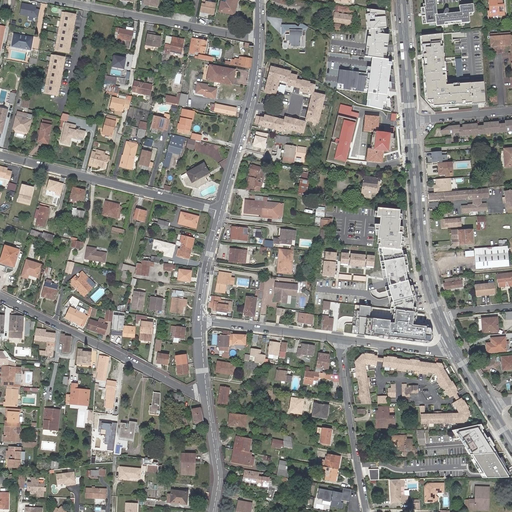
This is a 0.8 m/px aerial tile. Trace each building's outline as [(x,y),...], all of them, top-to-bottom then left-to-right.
[(206,0),(205,0),(201,0),(199,13),(214,16),(216,3),(206,1),(206,0)] [(218,12),(223,13),(234,16),(237,0),(225,0),(225,2),(221,1),(218,12)] [(436,22),(436,26),(470,22),(469,13),(474,13),(473,4),(460,5),(460,14),(436,16),(433,0),(420,0),(423,24),(436,22)] [(487,12),(488,19),(492,19),(491,16),(505,15),(504,6),(502,6),(496,6),(496,1),(495,0),(488,0),(489,11),(487,12)] [(35,5),(21,2),(19,15),(37,18),(38,10),(34,10),(35,5)] [(384,11),(366,9),(367,30),(370,30),(371,37),(367,37),(366,48),(369,48),(367,57),(372,58),(366,106),(391,112),(388,88),(391,88),(391,82),(388,82),(390,65),(388,65),(389,59),(383,59),(383,55),(386,55),(387,48),(384,48),(384,44),(387,45),(388,35),(384,34),(383,28),(386,28),(384,11)] [(75,15),(61,12),(54,51),(67,53),(75,15)] [(333,22),(343,24),(343,25),(351,26),(353,16),(338,14),(334,14),(333,22)] [(294,25),(281,25),(281,35),(285,35),(284,39),(283,39),(282,41),(282,42),(282,43),(282,44),(282,45),(282,46),(282,47),(282,48),(286,48),(286,44),(289,43),(290,43),(290,45),(299,45),(299,47),(304,47),(305,31),(307,27),(304,25),(300,23),(298,27),(294,25)] [(125,32),(126,30),(119,28),(119,29),(118,33),(117,38),(125,40),(123,48),(128,49),(132,33),(125,32)] [(426,100),(428,104),(433,106),(484,103),(483,81),(445,83),(441,31),(421,33),(426,100)] [(151,33),(147,33),(147,35),(145,45),(153,47),(158,48),(160,37),(153,36),(151,36),(151,33)] [(491,34),(492,47),(496,46),(496,45),(498,45),(498,46),(498,49),(506,48),(506,46),(506,45),(509,45),(511,45),(511,33),(491,34)] [(32,38),(14,34),(12,46),(30,50),(32,38)] [(172,38),(165,37),(164,45),(171,46),(172,38)] [(169,52),(180,54),(183,40),(172,38),(171,46),(164,45),(163,52),(169,54),(169,52)] [(190,51),(203,53),(205,41),(192,39),(190,51)] [(169,54),(163,52),(161,64),(167,65),(169,54)] [(64,58),(51,55),(43,93),(57,96),(64,58)] [(364,64),(365,56),(347,55),(347,62),(364,64)] [(125,58),(112,56),(110,68),(123,71),(125,58)] [(230,65),(233,66),(233,65),(237,66),(250,69),(251,60),(236,57),(235,59),(234,59),(234,61),(231,60),(230,65)] [(462,57),(455,58),(456,76),(463,76),(462,57)] [(209,67),(207,80),(231,85),(233,72),(209,67)] [(290,72),(271,67),(269,77),(288,82),(287,84),(301,88),(300,91),(313,94),(306,120),(318,123),(325,95),(314,93),(316,85),(309,83),(310,82),(302,80),(302,81),(296,80),(297,76),(289,74),(290,72)] [(278,82),(268,79),(264,92),(275,95),(278,82)] [(132,91),(149,95),(151,86),(134,82),(132,91)] [(209,85),(197,83),(195,94),(203,95),(203,97),(216,99),(218,88),(208,87),(209,85)] [(277,92),(285,93),(286,85),(279,83),(277,92)] [(107,85),(105,91),(118,93),(119,87),(107,85)] [(180,94),(179,99),(178,105),(185,107),(188,95),(180,94)] [(178,105),(179,99),(165,95),(163,102),(178,106),(178,105)] [(125,108),(128,108),(131,97),(128,96),(127,102),(124,101),(118,100),(111,98),(109,107),(114,108),(116,109),(123,110),(123,107),(125,108)] [(214,111),(234,115),(236,109),(215,105),(214,111)] [(352,107),(340,105),(338,113),(358,118),(359,113),(351,111),(352,107)] [(0,132),(2,134),(8,110),(0,107),(0,132)] [(180,121),(190,124),(190,121),(189,120),(191,112),(183,110),(180,121)] [(13,129),(28,133),(31,120),(30,120),(31,115),(17,112),(13,129)] [(68,115),(62,114),(60,118),(60,120),(67,122),(68,115)] [(264,119),(257,117),(255,122),(259,123),(259,124),(262,125),(262,126),(281,131),(281,127),(289,129),(296,130),(296,131),(302,133),(305,122),(285,117),(284,121),(265,116),(264,119)] [(377,132),(378,117),(365,116),(363,131),(376,132),(377,132)] [(168,120),(153,117),(150,129),(161,131),(161,129),(162,126),(167,127),(168,120)] [(112,130),(113,126),(114,122),(106,119),(102,134),(106,135),(108,136),(110,136),(112,130)] [(355,123),(344,120),(334,159),(345,162),(355,123)] [(188,131),(190,124),(180,121),(178,129),(188,131)] [(457,136),(510,131),(509,121),(502,122),(503,125),(495,125),(495,123),(481,124),(481,127),(474,127),(474,125),(460,126),(460,129),(456,129),(457,134),(457,136)] [(60,143),(70,146),(72,139),(79,141),(79,140),(84,141),(87,132),(75,129),(76,125),(66,122),(60,143)] [(41,124),(37,142),(47,144),(50,126),(41,124)] [(144,131),(137,129),(137,130),(135,136),(137,137),(136,138),(142,139),(144,131)] [(253,135),(251,146),(265,148),(267,133),(256,131),(255,135),(253,135)] [(376,132),(374,150),(383,151),(391,152),(391,147),(394,147),(395,139),(393,139),(393,134),(377,132),(376,132)] [(183,143),(184,138),(171,135),(169,140),(183,143)] [(285,136),(276,136),(275,143),(285,144),(285,136)] [(196,141),(188,139),(187,148),(194,149),(196,141)] [(179,156),(183,143),(169,140),(162,167),(167,168),(171,154),(179,156)] [(127,142),(120,167),(132,170),(138,145),(127,142)] [(284,145),(282,157),(285,158),(284,162),(292,163),(295,146),(284,145)] [(511,164),(511,147),(503,148),(504,157),(505,156),(506,165),(511,164)] [(368,149),(366,160),(382,162),(383,151),(374,150),(368,149)] [(145,151),(141,151),(138,164),(147,167),(150,153),(145,151)] [(445,154),(440,155),(440,151),(430,151),(431,162),(441,161),(446,161),(445,154)] [(91,153),(88,165),(92,166),(96,168),(97,166),(101,167),(104,167),(107,157),(103,156),(100,155),(94,153),(91,153)] [(444,173),(451,172),(450,162),(437,163),(438,173),(444,173)] [(208,173),(203,164),(187,173),(186,173),(180,176),(186,186),(196,189),(206,183),(204,178),(205,178),(204,176),(208,173)] [(262,169),(250,165),(247,175),(249,175),(260,178),(262,169)] [(266,170),(262,169),(260,178),(249,175),(249,178),(256,180),(254,186),(260,188),(266,170)] [(301,172),(297,195),(306,196),(309,174),(301,172)] [(372,191),(371,194),(376,194),(378,192),(379,184),(380,184),(380,183),(381,181),(380,181),(379,181),(380,179),(363,177),(362,191),(372,191)] [(256,180),(249,178),(246,184),(254,187),(254,186),(256,180)] [(434,192),(451,191),(450,178),(435,179),(436,185),(437,186),(437,187),(433,188),(434,192)] [(64,184),(49,180),(46,190),(56,193),(55,195),(60,196),(64,184)] [(21,185),(17,199),(28,203),(30,197),(34,198),(36,191),(32,189),(32,188),(21,185)] [(81,192),(81,190),(73,188),(70,198),(77,200),(82,201),(84,192),(81,192)] [(486,204),(481,204),(481,198),(488,197),(487,188),(479,189),(479,190),(462,191),(454,192),(429,194),(430,200),(441,199),(446,199),(446,201),(451,200),(455,200),(455,199),(458,199),(458,200),(473,199),(473,204),(469,205),(469,206),(461,206),(462,213),(470,213),(470,212),(486,210),(486,204)] [(504,208),(511,207),(511,189),(503,190),(504,208)] [(245,213),(279,217),(280,204),(247,200),(245,213)] [(113,206),(104,204),(101,215),(115,218),(116,215),(118,206),(118,205),(114,204),(113,204),(113,206)] [(40,206),(39,210),(37,218),(35,226),(42,228),(44,221),(45,222),(49,209),(40,206)] [(377,249),(401,251),(401,246),(400,246),(401,233),(398,233),(399,227),(399,220),(399,219),(398,219),(399,215),(399,210),(376,208),(375,212),(375,217),(379,218),(379,226),(378,225),(377,236),(376,240),(379,240),(379,244),(378,244),(377,249)] [(321,209),(316,209),(315,218),(323,218),(324,213),(320,212),(321,209)] [(72,222),(81,223),(83,211),(73,210),(72,222)] [(145,212),(136,210),(133,219),(143,222),(145,212)] [(187,217),(180,215),(178,224),(195,228),(198,217),(188,214),(187,217)] [(446,227),(460,226),(460,218),(445,219),(441,219),(442,227),(446,227)] [(242,235),(243,228),(232,227),(231,240),(247,242),(247,236),(246,236),(242,235)] [(460,228),(456,228),(456,230),(451,230),(452,245),(473,244),(473,229),(460,230),(460,228)] [(291,230),(281,229),(280,237),(280,239),(278,239),(273,239),(273,243),(290,245),(291,230)] [(123,233),(112,230),(110,235),(122,238),(123,233)] [(40,234),(39,238),(51,243),(53,236),(43,233),(42,234),(40,234)] [(181,243),(180,246),(191,249),(193,239),(181,236),(180,242),(181,243)] [(83,243),(72,240),(71,247),(78,249),(79,245),(82,246),(83,243)] [(0,264),(12,269),(18,250),(4,246),(0,259),(0,264)] [(191,249),(180,246),(180,249),(178,249),(177,255),(188,258),(191,249)] [(85,258),(104,263),(107,254),(96,252),(97,249),(87,247),(85,258)] [(476,268),(507,266),(506,247),(481,248),(474,249),(475,256),(476,268)] [(290,274),(292,256),(288,255),(288,251),(288,250),(279,249),(279,254),(277,263),(280,264),(279,273),(290,274)] [(389,286),(405,282),(403,275),(406,275),(409,274),(405,251),(401,251),(377,249),(383,279),(386,278),(387,278),(389,286)] [(232,260),(232,262),(242,264),(245,264),(245,260),(246,251),(239,251),(230,250),(229,260),(232,260)] [(324,260),(335,261),(335,254),(324,252),(324,260)] [(339,265),(347,266),(348,255),(341,254),(339,265)] [(349,266),(364,267),(365,256),(350,255),(349,266)] [(365,267),(373,268),(374,257),(366,256),(365,267)] [(25,260),(21,276),(26,277),(28,274),(36,276),(40,264),(25,260)] [(65,271),(72,273),(75,262),(68,260),(65,271)] [(147,277),(149,266),(152,266),(153,263),(141,261),(140,265),(136,265),(135,275),(147,277)] [(322,276),(333,277),(335,263),(323,262),(322,276)] [(127,273),(128,273),(130,267),(123,265),(121,271),(124,272),(125,272),(127,273)] [(191,271),(178,270),(177,280),(189,281),(191,271)] [(511,271),(496,273),(497,282),(511,279),(511,271)] [(80,287),(78,289),(84,296),(92,288),(86,281),(88,279),(82,272),(79,275),(81,277),(78,279),(75,276),(70,282),(75,288),(76,287),(78,285),(80,287)] [(230,284),(230,278),(230,273),(219,272),(218,276),(215,291),(224,292),(225,284),(230,284)] [(445,289),(462,287),(461,279),(454,279),(454,282),(444,283),(445,289)] [(391,303),(390,309),(412,312),(413,300),(407,281),(405,282),(389,286),(388,286),(393,302),(391,303)] [(45,282),(42,292),(45,293),(44,297),(54,300),(57,285),(51,283),(49,283),(45,282)] [(274,288),(276,288),(276,293),(275,302),(283,303),(284,295),(287,296),(295,296),(296,285),(275,283),(274,288)] [(494,283),(474,285),(475,296),(495,294),(494,283)] [(184,292),(172,290),(171,293),(180,295),(179,299),(183,299),(184,292)] [(144,294),(133,292),(131,308),(141,310),(144,294)] [(182,306),(183,299),(179,299),(180,295),(171,293),(171,297),(172,297),(170,312),(181,314),(182,306)] [(254,312),(255,298),(246,297),(244,315),(252,316),(252,311),(254,312)] [(162,299),(151,298),(149,309),(160,311),(162,299)] [(227,307),(231,308),(231,302),(223,301),(214,300),(214,301),(213,309),(216,309),(226,311),(227,307)] [(332,301),(331,311),(339,312),(340,302),(332,301)] [(354,304),(351,334),(426,343),(428,343),(430,342),(431,340),(432,339),(432,337),(432,336),(432,334),(430,328),(426,328),(426,327),(413,325),(414,312),(395,310),(393,322),(391,322),(391,320),(370,317),(372,306),(354,304)] [(76,323),(80,325),(85,316),(84,315),(78,312),(75,310),(70,307),(64,317),(70,320),(73,321),(76,323)] [(21,317),(21,315),(15,311),(14,316),(10,316),(9,336),(22,337),(23,317),(21,317)] [(113,311),(111,331),(123,331),(123,326),(124,319),(125,313),(123,313),(113,311)] [(312,315),(309,315),(299,313),(298,322),(311,324),(312,315)] [(146,319),(147,317),(144,316),(137,315),(136,315),(136,324),(138,324),(138,321),(139,321),(139,319),(146,320),(146,319)] [(482,319),(483,332),(498,331),(497,317),(482,319)] [(325,322),(323,321),(322,321),(322,329),(331,330),(332,320),(326,318),(325,322)] [(97,322),(89,320),(86,329),(103,334),(106,325),(104,325),(98,323),(97,322)] [(150,338),(151,331),(148,331),(149,328),(151,328),(152,322),(141,321),(139,337),(150,338)] [(123,331),(122,336),(135,337),(136,327),(123,326),(123,331)] [(173,337),(178,338),(184,338),(185,330),(183,329),(183,328),(170,326),(170,331),(172,331),(172,337),(173,337)] [(55,342),(55,335),(40,332),(39,339),(43,340),(42,350),(46,351),(47,341),(55,342)] [(69,353),(70,337),(64,336),(64,334),(62,334),(61,343),(62,343),(61,352),(69,353)] [(245,336),(230,335),(230,336),(229,345),(233,345),(234,344),(245,345),(245,336)] [(226,353),(229,354),(229,345),(230,336),(220,336),(219,347),(219,349),(225,349),(225,347),(228,347),(228,350),(226,350),(226,353)] [(494,344),(494,352),(509,350),(508,344),(505,344),(504,338),(491,338),(491,344),(494,344)] [(46,351),(54,351),(55,342),(47,341),(46,351)] [(54,351),(61,352),(62,343),(61,343),(60,343),(60,342),(55,342),(54,351)] [(268,354),(278,356),(279,351),(280,343),(270,342),(269,346),(268,354)] [(301,354),(313,356),(314,346),(303,344),(302,349),(301,352),(298,351),(297,356),(300,357),(301,354)] [(92,353),(86,352),(83,352),(83,350),(78,349),(76,363),(82,364),(82,361),(91,362),(92,353)] [(157,353),(156,360),(161,361),(160,363),(166,364),(167,355),(157,353)] [(328,354),(318,353),(317,362),(321,363),(320,367),(328,368),(329,360),(328,360),(328,354)] [(256,354),(255,362),(263,364),(265,355),(256,354)] [(108,365),(109,357),(100,355),(98,371),(99,371),(98,377),(107,377),(108,365)] [(176,365),(186,364),(185,355),(175,356),(176,365)] [(360,400),(361,405),(370,404),(367,387),(370,387),(368,379),(366,379),(363,365),(362,365),(364,363),(367,363),(366,364),(375,366),(375,362),(375,360),(375,359),(376,357),(371,357),(368,356),(363,355),(361,355),(354,362),(355,368),(356,377),(359,391),(360,398),(360,400)] [(505,362),(505,370),(511,369),(511,356),(501,357),(502,362),(505,362)] [(386,359),(382,358),(382,359),(382,362),(381,367),(396,369),(396,371),(404,372),(404,370),(418,371),(417,374),(426,375),(426,373),(434,374),(438,380),(436,381),(441,388),(443,387),(449,398),(453,396),(453,395),(456,394),(457,393),(455,390),(450,383),(442,369),(440,366),(436,365),(417,363),(409,362),(408,362),(394,360),(386,359)] [(235,364),(218,361),(217,365),(218,366),(217,372),(233,374),(235,364)] [(188,374),(186,364),(176,365),(177,375),(188,374)] [(20,367),(16,367),(14,367),(7,366),(3,366),(3,371),(3,377),(1,377),(1,385),(7,386),(15,386),(17,387),(18,387),(18,383),(15,383),(16,372),(20,372),(20,367)] [(281,381),(284,381),(290,382),(291,377),(286,376),(287,369),(278,367),(278,371),(277,370),(276,380),(281,381)] [(315,372),(313,371),(312,373),(305,372),(304,380),(303,382),(313,384),(313,381),(313,380),(318,380),(319,374),(319,372),(315,372)] [(109,383),(109,385),(109,386),(116,387),(117,379),(114,378),(107,377),(107,382),(109,383)] [(80,403),(89,403),(90,391),(77,390),(77,385),(73,384),(72,395),(71,403),(71,405),(80,405),(80,403)] [(406,385),(401,385),(402,397),(409,397),(409,394),(417,394),(417,386),(408,387),(408,389),(406,389),(406,385)] [(226,404),(229,389),(220,387),(218,403),(226,404)] [(4,405),(16,406),(18,389),(6,388),(6,401),(4,401),(4,405)] [(160,412),(160,391),(153,391),(152,405),(149,405),(149,411),(160,412)] [(182,404),(183,398),(180,397),(181,394),(174,393),(173,403),(182,404)] [(302,415),(304,399),(291,397),(289,413),(302,415)] [(425,416),(424,407),(420,408),(421,416),(421,425),(463,423),(464,421),(464,420),(468,415),(468,414),(469,412),(467,409),(462,402),(460,399),(459,399),(458,400),(457,401),(453,403),(457,410),(458,409),(460,412),(457,416),(455,416),(455,414),(442,415),(442,412),(434,413),(434,415),(425,416)] [(314,403),(312,416),(326,419),(327,414),(325,414),(326,405),(321,405),(322,403),(318,402),(318,404),(314,403)] [(178,415),(179,407),(172,406),(171,414),(178,415)] [(8,420),(17,421),(18,417),(18,412),(20,412),(20,409),(11,408),(11,411),(8,411),(8,416),(8,420)] [(380,413),(380,426),(395,426),(394,417),(389,417),(388,408),(379,409),(380,413)] [(58,430),(60,410),(49,409),(48,421),(44,421),(44,428),(58,430)] [(203,422),(200,409),(192,410),(195,424),(203,422)] [(230,419),(230,425),(244,425),(244,415),(228,414),(228,419),(230,419)] [(98,429),(101,429),(100,434),(111,435),(111,430),(116,430),(116,422),(99,421),(98,429)] [(134,432),(136,432),(137,422),(129,421),(129,424),(135,424),(134,432)] [(134,440),(134,432),(135,424),(129,424),(129,428),(125,427),(126,423),(120,423),(120,428),(119,436),(119,438),(118,443),(123,443),(128,443),(128,441),(128,439),(134,440)] [(20,426),(16,426),(5,425),(4,434),(4,440),(15,441),(19,441),(20,426)] [(331,430),(322,428),(320,443),(329,445),(331,430)] [(456,432),(470,455),(494,453),(477,428),(456,432)] [(397,444),(397,445),(397,451),(406,450),(406,455),(410,456),(411,441),(406,440),(407,436),(404,435),(391,436),(391,440),(393,440),(395,442),(395,444),(397,444)] [(234,437),(232,449),(247,452),(249,439),(244,438),(243,440),(242,439),(242,438),(234,437)] [(283,447),(283,441),(273,439),(271,446),(280,448),(283,447)] [(21,451),(21,447),(9,446),(9,450),(8,456),(11,456),(10,459),(8,459),(7,467),(20,468),(20,460),(24,460),(24,451),(21,451)] [(247,452),(232,449),(229,462),(246,465),(250,465),(252,458),(247,457),(249,452),(247,452)] [(494,453),(470,455),(482,475),(484,477),(509,477),(508,473),(496,453),(494,453)] [(194,461),(195,461),(195,454),(182,454),(182,460),(183,460),(183,471),(193,471),(194,461)] [(328,461),(324,460),(322,467),(323,467),(338,470),(341,457),(329,455),(328,461)] [(195,474),(195,461),(194,461),(193,471),(183,471),(183,460),(182,460),(182,474),(195,474)] [(288,477),(286,462),(279,461),(276,475),(288,477)] [(138,478),(139,468),(118,467),(118,479),(127,479),(127,477),(138,478)] [(336,481),(338,470),(323,467),(322,472),(327,473),(326,476),(325,479),(336,481)] [(370,468),(370,479),(380,479),(380,468),(370,468)] [(261,483),(261,485),(267,486),(268,478),(263,478),(257,477),(258,473),(245,470),(243,480),(261,483)] [(74,473),(57,475),(58,484),(66,483),(69,482),(70,485),(75,484),(74,473)] [(31,483),(28,483),(28,490),(38,491),(37,496),(43,496),(44,491),(44,484),(38,483),(38,478),(32,478),(31,483)] [(404,496),(404,495),(400,495),(399,486),(403,486),(403,479),(389,480),(390,503),(404,502),(404,496)] [(443,492),(443,483),(427,484),(424,487),(425,502),(435,502),(435,495),(437,492),(443,492)] [(485,507),(486,487),(475,487),(474,500),(469,500),(468,509),(472,509),(474,509),(474,507),(485,507)] [(489,487),(486,487),(485,507),(474,507),(474,509),(488,510),(489,487)] [(97,498),(106,499),(106,490),(86,488),(86,495),(97,496),(97,498)] [(351,489),(343,488),(342,493),(319,488),(317,498),(331,501),(330,506),(342,509),(343,503),(338,502),(338,499),(349,501),(351,489)] [(166,502),(170,503),(186,504),(187,492),(171,490),(170,493),(167,493),(166,502)] [(8,493),(0,492),(0,508),(8,508),(8,493)] [(239,511),(247,511),(250,503),(249,503),(239,501),(237,511),(239,511)] [(134,511),(135,510),(136,510),(137,503),(125,503),(125,511),(121,511),(134,511)]
